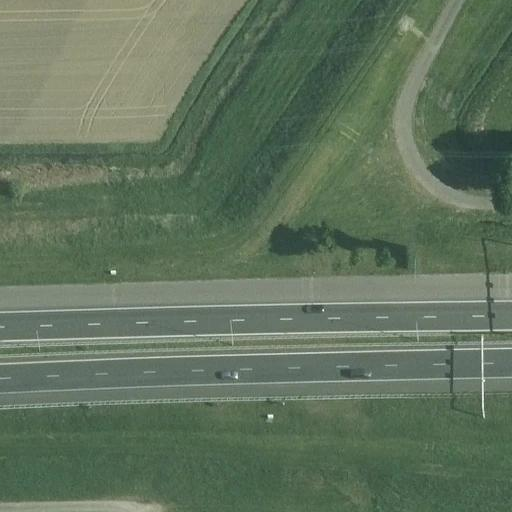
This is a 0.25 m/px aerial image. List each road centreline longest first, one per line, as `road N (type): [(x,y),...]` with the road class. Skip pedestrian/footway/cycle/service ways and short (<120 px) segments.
road 1 (motorway): [(0,381),(511,365)]
road 2 (motorway): [(511,322),(0,332)]
road 3 (unclassified): [(464,0),(416,90),(412,150),(427,179),(469,205),(511,205)]
